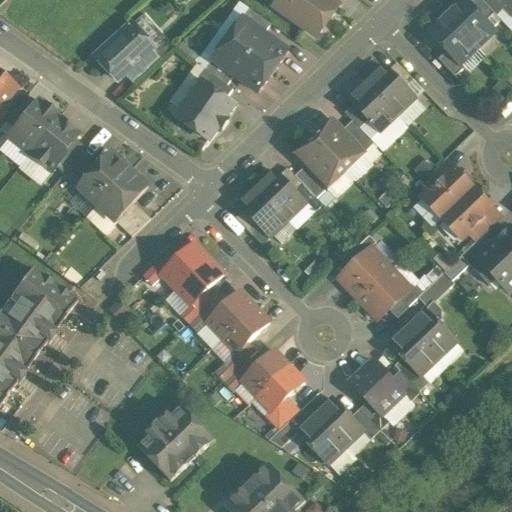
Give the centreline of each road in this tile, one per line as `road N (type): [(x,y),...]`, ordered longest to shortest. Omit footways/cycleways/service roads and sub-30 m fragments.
road 1 (residential): [(0,30),(209,185)]
road 2 (residential): [(382,25),(209,185)]
road 3 (track): [(344,511),(511,353)]
road 4 (residential): [(192,203),(324,337)]
road 5 (residential): [(508,159),(382,25)]
